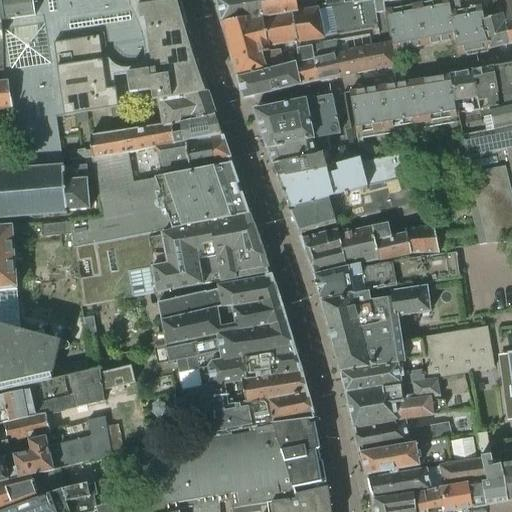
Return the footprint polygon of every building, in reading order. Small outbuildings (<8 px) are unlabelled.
[(0,36),(2,36),(5,76),(5,79),(72,68),(65,33),(69,29),(165,11),(168,10),(168,11),(169,11),(180,17),(181,17),(181,16),(183,15),(180,3),(178,0),(142,0),(65,14),(61,10),(59,0),(41,0),(43,13),(37,14),(33,15),(33,13),(7,18),(7,19),(4,19),(0,19),(0,36)] [(0,0),(0,19),(4,19),(7,19),(7,18),(33,13),(33,15),(37,14),(43,13),(41,0),(0,0)] [(59,0),(61,10),(65,14),(142,0),(59,0)] [(216,0),(222,23),(252,18),(252,21),(299,13),(296,0),(216,0)] [(296,0),(299,13),(317,11),(374,2),(376,15),(386,13),(384,4),(400,2),(399,0),(296,0)] [(425,46),(455,41),(455,40),(447,0),(442,0),(417,5),(425,46)] [(462,14),(458,0),(447,0),(455,40),(455,41),(458,55),(466,53),(458,14),(462,14)] [(466,53),(489,49),(490,48),(482,8),(481,7),(479,0),(458,0),(462,14),(458,14),(466,53)] [(489,0),(479,0),(481,7),(482,8),(487,8),(489,0)] [(511,0),(489,0),(487,8),(501,4),(510,45),(511,44),(511,0)] [(367,38),(380,35),(376,15),(374,2),(317,11),(299,13),(252,21),(252,18),(222,23),(233,60),(262,54),(270,52),(281,51),(281,53),(305,49),(325,45),(336,43),(367,38)] [(487,8),(482,8),(490,48),(489,49),(490,50),(510,45),(501,4),(487,8)] [(394,53),(425,46),(417,5),(386,11),(392,43),(394,53)] [(12,109),(19,166),(63,162),(57,118),(65,117),(158,101),(207,93),(208,93),(199,69),(190,39),(183,15),(181,16),(181,17),(180,17),(169,11),(168,11),(168,10),(165,11),(69,29),(65,33),(72,68),(5,79),(5,76),(0,76),(0,84),(7,84),(7,82),(9,82),(12,109)] [(325,45),(305,49),(308,61),(315,60),(320,82),(340,78),(367,72),(374,71),(369,47),(367,38),(336,43),(325,45)] [(392,43),(369,47),(374,71),(397,67),(394,53),(392,43)] [(305,49),(281,53),(282,59),(284,67),(267,71),(238,78),(243,96),(249,99),(250,99),(255,98),(301,86),(296,63),(308,61),(305,49)] [(282,59),(281,53),(281,51),(270,52),(262,54),(233,60),(238,78),(267,71),(284,67),(282,59)] [(315,60),(308,61),(296,63),(301,86),(320,82),(315,60)] [(511,104),(511,63),(493,67),(500,106),(511,104)] [(473,72),(479,111),(500,106),(493,67),(473,72)] [(473,72),(450,76),(458,114),(479,111),(473,72)] [(459,117),(458,114),(450,76),(412,82),(420,129),(458,123),(457,117),(459,117)] [(0,110),(12,109),(9,82),(7,82),(7,84),(0,84),(0,110)] [(412,82),(381,88),(389,135),(420,129),(412,82)] [(381,88),(349,93),(357,134),(359,151),(364,151),(362,139),(389,135),(381,88)] [(215,115),(207,93),(158,101),(162,126),(90,136),(92,152),(85,152),(86,160),(92,159),(128,154),(156,148),(175,145),(171,127),(215,115)] [(268,151),(273,164),(318,155),(317,154),(314,140),(340,135),(332,96),(307,100),(259,110),(258,109),(254,110),(268,151)] [(458,114),(459,117),(462,136),(462,139),(511,127),(511,104),(500,106),(479,111),(458,114)] [(171,127),(175,145),(223,137),(215,115),(171,127)] [(511,127),(462,139),(465,155),(465,156),(459,157),(463,176),(510,167),(506,150),(511,148),(511,127)] [(444,160),(459,157),(465,156),(460,135),(446,139),(450,155),(443,157),(444,160)] [(156,148),(161,178),(232,163),(223,137),(175,145),(156,148)] [(273,164),(278,179),(337,168),(336,165),(351,161),(348,148),(317,154),(318,155),(273,164)] [(511,148),(506,150),(510,167),(463,176),(470,201),(481,246),(511,242),(511,212),(504,178),(511,175),(511,148)] [(232,164),(232,163),(161,178),(155,179),(134,183),(128,154),(92,159),(100,205),(102,218),(71,221),(73,249),(76,248),(249,215),(231,164),(232,164)] [(278,179),(290,209),(408,179),(417,177),(415,165),(412,154),(403,155),(361,164),(360,159),(351,161),(336,165),(337,168),(278,179)] [(463,176),(459,157),(444,160),(448,177),(462,174),(462,176),(463,176)] [(0,219),(67,214),(67,212),(90,210),(86,166),(63,168),(63,166),(0,170),(0,219)] [(416,206),(408,179),(290,209),(300,235),(337,225),(352,221),(397,210),(416,206)] [(416,206),(397,210),(399,218),(418,213),(416,206)] [(249,215),(76,248),(80,277),(81,277),(81,279),(81,283),(85,306),(174,291),(204,285),(238,280),(268,274),(267,270),(269,270),(264,258),(265,257),(254,227),(250,215),(249,215)] [(61,224),(42,226),(43,237),(62,235),(61,224)] [(302,241),(314,276),(361,266),(361,264),(367,264),(379,261),(379,262),(409,255),(409,254),(423,254),(439,254),(435,227),(406,232),(407,235),(392,238),(388,224),(371,227),(339,235),(338,230),(302,241)] [(0,227),(0,327),(18,324),(16,291),(17,290),(12,227),(0,227)] [(362,269),(361,266),(314,276),(322,302),(370,293),(369,292),(397,287),(460,278),(456,254),(410,260),(362,269)] [(234,309),(279,300),(275,288),(271,277),(217,286),(218,291),(206,293),(158,304),(161,322),(209,312),(234,307),(234,309)] [(330,333),(341,373),(405,363),(425,360),(428,381),(437,379),(493,370),(486,329),(463,333),(421,340),(422,340),(402,344),(398,319),(404,317),(430,313),(427,287),(391,293),(392,298),(371,301),(370,293),(322,302),(330,333)] [(286,323),(279,300),(234,309),(234,307),(209,312),(161,322),(166,347),(286,323)] [(88,341),(97,339),(93,318),(84,320),(88,341)] [(166,347),(169,363),(221,353),(222,361),(212,363),(209,368),(211,380),(212,388),(301,373),(291,341),(286,323),(166,347)] [(0,386),(52,375),(61,341),(45,337),(44,332),(33,334),(19,330),(18,324),(0,327),(0,386)] [(346,394),(428,381),(425,360),(405,363),(341,373),(342,375),(346,394)] [(131,367),(100,374),(103,391),(135,384),(131,367)] [(103,392),(103,391),(100,374),(100,370),(70,377),(53,381),(32,386),(0,391),(0,426),(3,425),(22,420),(24,424),(24,426),(27,436),(40,433),(38,421),(37,419),(77,410),(77,409),(104,402),(103,392)] [(304,384),(301,373),(212,388),(198,390),(207,441),(257,433),(256,430),(275,425),(314,417),(304,384)] [(53,381),(52,375),(0,386),(0,391),(32,386),(53,381)] [(437,379),(428,381),(346,394),(354,429),(399,421),(399,422),(405,421),(405,420),(420,418),(433,416),(433,414),(472,408),(468,393),(440,397),(437,379)] [(493,379),(469,384),(471,398),(496,393),(493,379)] [(275,425),(295,495),(327,488),(314,417),(275,425)] [(41,438),(40,433),(27,436),(24,426),(18,428),(21,440),(28,439),(31,452),(14,456),(17,468),(12,469),(13,474),(8,475),(4,458),(0,458),(0,484),(30,476),(43,473),(44,474),(54,471),(54,470),(104,458),(111,456),(107,429),(105,418),(88,422),(91,437),(72,442),(49,448),(46,437),(41,438)] [(0,454),(11,452),(9,443),(21,440),(18,428),(24,426),(24,424),(22,420),(3,425),(5,429),(5,431),(0,432),(0,454)] [(355,430),(359,452),(388,447),(410,443),(411,445),(446,439),(452,438),(450,424),(407,431),(405,421),(399,422),(355,430)] [(207,441),(148,451),(138,452),(140,461),(152,511),(167,511),(192,508),(219,503),(230,501),(231,509),(240,508),(295,495),(275,425),(256,430),(257,433),(207,441)] [(120,426),(107,429),(111,456),(138,452),(148,451),(146,439),(123,444),(120,426)] [(480,456),(490,455),(489,449),(487,433),(477,434),(480,456)] [(456,465),(477,462),(472,437),(450,442),(456,465)] [(446,439),(411,445),(407,446),(389,449),(360,454),(366,476),(420,467),(420,466),(451,461),(446,439)] [(511,446),(499,448),(500,454),(501,465),(508,502),(511,501),(511,446)] [(485,480),(481,481),(486,506),(508,502),(501,465),(500,454),(499,448),(490,449),(491,455),(490,455),(480,456),(481,461),(485,480)] [(140,461),(138,452),(111,456),(104,458),(105,468),(140,461)] [(440,487),(467,483),(481,481),(485,480),(481,461),(477,462),(456,465),(452,465),(451,465),(447,466),(440,468),(401,474),(368,480),(373,500),(382,498),(382,495),(400,493),(401,496),(441,489),(440,487)] [(0,484),(0,511),(38,498),(30,476),(0,484)] [(481,481),(467,483),(471,509),(486,506),(481,481)] [(440,487),(441,489),(444,511),(452,511),(471,509),(467,483),(440,487)] [(131,511),(129,500),(97,507),(94,496),(91,497),(88,484),(62,489),(38,498),(0,511),(131,511)] [(231,509),(231,511),(330,511),(327,488),(295,495),(240,508),(231,509)] [(444,511),(441,489),(401,496),(400,493),(382,495),(382,498),(373,500),(376,511),(444,511)] [(192,508),(192,511),(219,511),(219,503),(192,508)]
